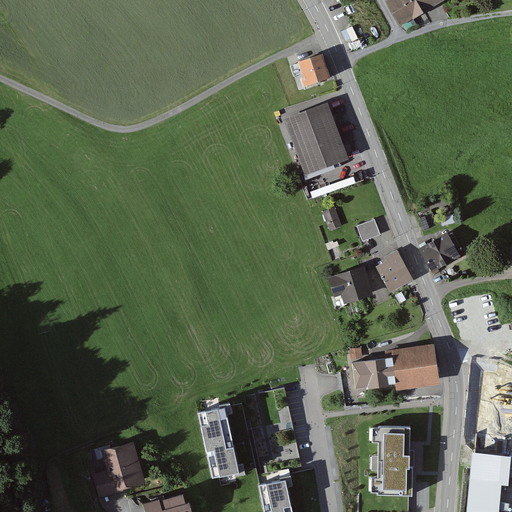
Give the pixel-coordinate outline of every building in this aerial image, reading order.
[(386,2),(400,26),(445,0),(387,0),(388,1),(386,2)] [(322,54),(298,62),(304,78),(301,79),(304,87),(330,79),(322,54)] [(328,102),(284,119),(305,177),(350,160),(328,102)] [(314,198),(357,188),(355,181),(312,191),(314,198)] [(322,212),(330,231),(342,226),(335,207),(322,212)] [(358,225),(363,239),(372,236),(381,232),(375,218),(358,225)] [(452,231),(423,247),(437,272),(466,256),(452,231)] [(387,261),(379,266),(394,291),(412,280),(409,275),(412,273),(398,250),(385,257),(387,261)] [(346,302),(371,294),(361,267),(328,278),(334,296),(343,293),(346,302)] [(387,357),(354,360),(356,386),(390,382),(391,387),(439,382),(436,344),(386,349),(387,357)] [(350,348),(351,359),(364,358),(363,347),(350,348)] [(298,451),(286,388),(285,388),(245,396),(259,474),(300,466),(299,458),(298,451)] [(226,406),(197,412),(211,477),(240,471),(226,406)] [(408,430),(381,429),(381,430),(371,430),(371,443),(381,443),(381,450),(371,450),(371,465),(381,465),(381,479),(371,479),(371,493),(380,493),(380,494),(409,494),(409,471),(411,471),(411,458),(414,458),(414,429),(408,428),(408,430)] [(150,483),(137,441),(105,451),(111,472),(96,477),(102,497),(150,483)] [(511,511),(511,499),(501,499),(502,485),(509,486),(511,456),(472,453),(466,511),(511,511)] [(259,482),(265,511),(291,511),(285,477),(259,482)] [(191,511),(189,503),(186,504),(183,494),(160,501),(160,500),(144,504),(145,511),(191,511)]
